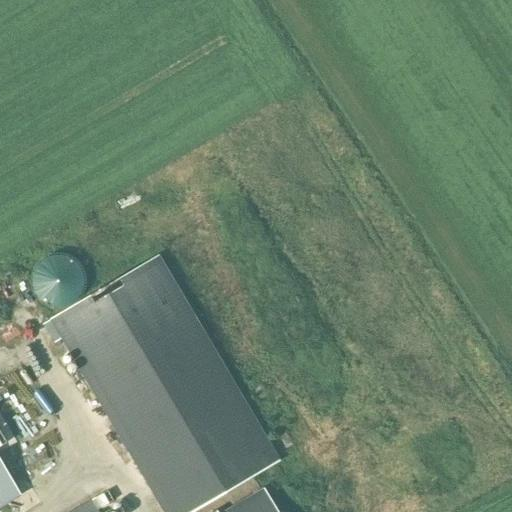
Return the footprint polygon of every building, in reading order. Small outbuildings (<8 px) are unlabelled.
[(164,511),(194,511),(279,462),(158,257),(44,325),(55,344),(63,339),(164,511)] [(32,280),(31,284),(32,289),(33,294),(35,298),(38,302),(42,305),(46,308),(50,309),(55,310),(60,310),(64,309),(69,308),(73,305),(76,302),(79,298),(81,294),(83,289),(83,285),(83,280),(81,275),(79,271),(76,267),(73,264),(69,261),(64,260),(60,259),(55,259),(50,260),(46,261),(42,264),(38,267),(35,271),(33,275),(32,280)] [(0,467),(0,427),(4,426),(0,418),(0,508),(18,498),(0,467)] [(276,511),(264,490),(225,511),(276,511)] [(98,511),(92,500),(72,511),(98,511)]
